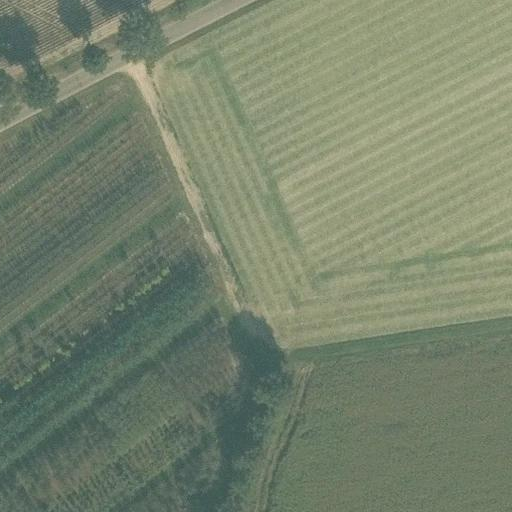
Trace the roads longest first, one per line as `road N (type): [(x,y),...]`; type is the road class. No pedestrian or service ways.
road 1 (track): [(135,51),(263,362)]
road 2 (unclassified): [(0,121),(234,0)]
